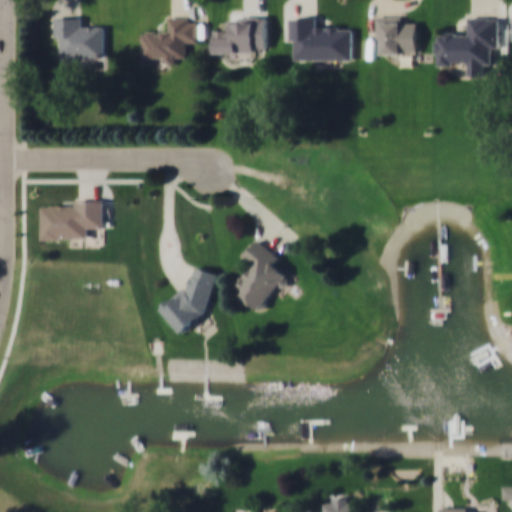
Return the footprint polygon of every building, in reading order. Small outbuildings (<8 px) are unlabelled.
[(268,50),(268,15),(236,16),(236,28),(216,28),(216,51),(268,50)] [(353,27),(320,27),(320,15),(291,15),(291,58),(353,58),(353,27)] [(408,15),(376,15),(376,52),(419,52),(419,22),(408,22),(408,15)] [(436,63),(469,64),(468,74),(495,75),(496,15),(468,15),(468,32),(436,32),(436,63)] [(105,56),(105,27),(84,27),(84,16),(51,16),(51,36),(62,36),(62,56),(105,56)] [(142,61),(187,60),(187,41),(199,40),(199,16),(170,16),(170,28),(142,28),(142,61)] [(105,201),(43,201),(42,237),(87,237),(87,226),(105,226),(105,201)] [(282,257),(257,236),(243,254),(255,263),(233,290),(259,311),(288,276),(276,266),(282,257)] [(169,320),(198,330),(217,271),(187,262),(169,320)] [(360,511),(360,495),(325,495),(325,511),(360,511)]
